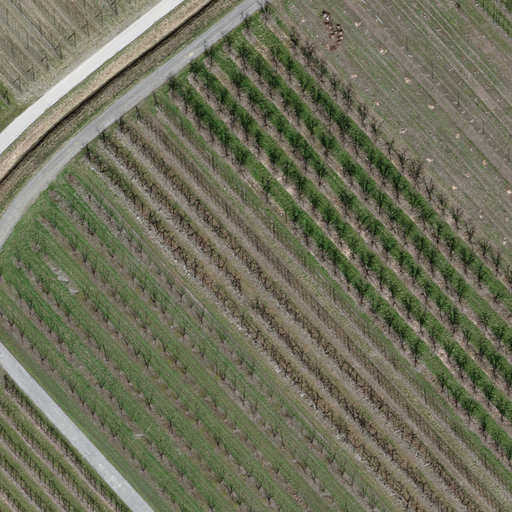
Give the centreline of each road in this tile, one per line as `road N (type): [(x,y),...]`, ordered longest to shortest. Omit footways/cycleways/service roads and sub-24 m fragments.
road 1 (track): [(0,230),(38,180),(256,0)]
road 2 (track): [(0,145),(176,0)]
road 3 (track): [(0,357),(140,511)]
